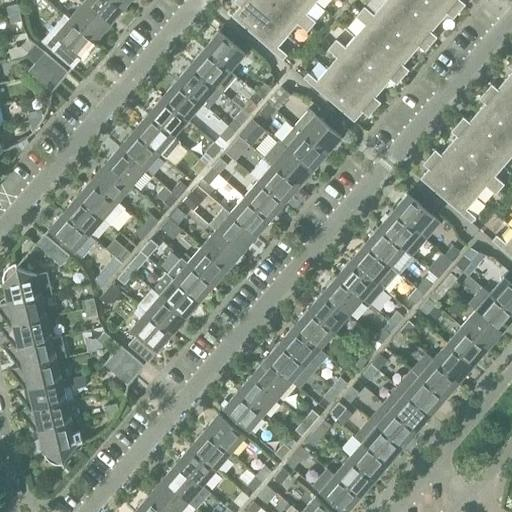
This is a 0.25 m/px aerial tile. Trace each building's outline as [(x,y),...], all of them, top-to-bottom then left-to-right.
[(115,0),(83,0),(83,1),(109,24),(124,7),(115,0)] [(278,47),(288,35),(286,33),(247,0),(234,0),(234,1),(239,6),(231,16),(282,60),(287,55),(278,47)] [(308,23),(280,0),(247,0),(286,33),(288,35),(298,24),(306,31),(311,26),(308,23)] [(306,14),(316,2),(313,0),(280,0),(308,23),(311,26),(315,21),(306,14)] [(385,0),(383,3),(386,5),(431,44),(437,37),(431,32),(439,22),(413,0),(385,0)] [(452,18),(459,11),(446,0),(413,0),(439,22),(447,14),(452,18)] [(446,0),(459,11),(465,4),(460,0),(446,0)] [(95,40),(109,24),(83,1),(69,18),(95,40)] [(424,51),(431,44),(386,5),(383,3),(373,14),(364,6),(360,11),(363,14),(411,55),(418,47),(424,51)] [(7,6),(9,14),(19,12),(18,4),(7,6)] [(403,64),(411,55),(363,14),(360,11),(355,17),(364,24),(355,35),(361,41),(403,76),(409,70),(403,64)] [(19,12),(9,14),(11,23),(21,20),(19,12)] [(72,67),(95,40),(69,18),(54,35),(45,45),(52,50),(72,67)] [(219,31),(204,48),(230,70),(245,53),(219,31)] [(336,39),(332,44),(333,45),(383,88),(390,79),(396,84),(403,76),(361,41),(355,35),(345,47),(336,39)] [(28,38),(21,46),(28,52),(35,43),(28,38)] [(375,97),(383,88),(333,45),(332,44),(327,49),(336,57),(327,68),(329,70),(374,109),(380,102),(375,97)] [(204,48),(190,64),(222,92),(236,76),(230,71),(230,70),(204,48)] [(45,52),(36,61),(60,82),(68,72),(45,52)] [(60,82),(36,61),(28,71),(52,91),(60,82)] [(190,64),(176,80),(202,103),(208,109),(222,92),(190,64)] [(329,70),(327,68),(316,80),(307,72),(303,78),(354,121),(362,112),(368,117),(374,109),(329,70)] [(511,84),(505,79),(497,89),(491,84),(485,91),(511,113),(511,84)] [(176,80),(162,97),(188,119),(202,103),(176,80)] [(263,98),(272,88),(265,82),(256,92),(263,98)] [(267,102),(275,109),(277,111),(291,94),(281,86),(267,102)] [(511,113),(485,91),(479,98),(485,103),(477,112),(511,141),(511,113)] [(162,97),(148,113),(174,136),(188,119),(162,97)] [(250,99),(241,109),(249,115),(257,105),(250,99)] [(266,118),(275,109),(267,102),(259,112),(266,118)] [(326,153),(341,136),(309,108),(294,125),(326,153)] [(28,112),(29,120),(43,117),(41,109),(28,112)] [(240,125),(249,115),(241,109),(233,119),(240,125)] [(457,123),(505,164),(511,155),(511,141),(477,112),(469,121),(463,117),(457,123)] [(133,130),(159,153),(160,152),(166,157),(180,141),(174,136),(148,113),(133,130)] [(43,118),(43,117),(29,120),(32,133),(36,129),(40,124),(43,118)] [(252,119),(240,134),(253,145),(265,130),(252,119)] [(239,125),(233,120),(229,125),(235,130),(239,125)] [(495,176),(505,164),(457,123),(451,131),(456,136),(449,144),(500,188),(504,184),(495,176)] [(235,131),(228,125),(219,135),(226,141),(235,131)] [(313,169),(326,153),(294,125),(280,142),(313,169)] [(146,168),(159,153),(133,130),(120,146),(146,168)] [(313,169),(280,142),(278,140),(264,156),(298,186),(313,169)] [(221,148),(214,142),(205,152),(212,158),(221,148)] [(232,144),(225,152),(234,159),(240,151),(232,144)] [(495,194),(500,188),(449,144),(440,154),(435,149),(429,156),(477,197),(486,186),(495,194)] [(131,186),(146,168),(120,146),(105,163),(131,186)] [(284,202),(298,186),(264,156),(250,173),(258,180),(284,202)] [(466,209),(477,197),(429,156),(422,164),(428,168),(420,178),(471,222),(475,217),(466,209)] [(207,164),(199,158),(191,168),(198,174),(207,164)] [(220,158),(211,168),(218,174),(227,164),(220,158)] [(117,201),(131,186),(105,163),(91,180),(117,202),(117,201)] [(211,168),(202,178),(209,184),(218,174),(211,168)] [(77,196),(103,218),(110,225),(125,208),(117,201),(117,202),(91,180),(77,196)] [(258,180),(244,197),(270,219),(284,202),(258,180)] [(180,181),(171,191),(178,197),(187,187),(180,181)] [(201,197),(192,190),(182,201),(191,208),(201,197)] [(170,207),(178,197),(171,191),(163,201),(170,207)] [(407,193),(393,210),(426,239),(441,222),(433,216),(407,193)] [(103,218),(77,196),(63,212),(89,234),(103,218)] [(244,197),(230,213),(255,235),(270,219),(244,197)] [(242,252),(255,235),(230,213),(223,207),(209,224),(216,229),(242,252)] [(177,208),(169,217),(177,224),(185,214),(177,208)] [(412,256),(426,239),(393,210),(379,226),(405,249),(404,250),(412,256)] [(96,240),(89,234),(63,212),(48,229),(81,258),(96,240)] [(151,214),(143,224),(150,230),(158,220),(151,214)] [(169,218),(160,227),(167,233),(173,239),(182,229),(176,224),(169,218)] [(142,240),(150,230),(143,224),(135,234),(142,240)] [(379,226),(364,243),(391,265),(404,250),(405,249),(379,226)] [(242,252),(216,229),(202,246),(228,268),(242,252)] [(61,265),(69,255),(45,234),(37,244),(61,265)] [(496,235),(492,240),(511,257),(511,234),(505,243),(496,235)] [(151,239),(141,250),(148,257),(158,245),(151,239)] [(364,243),(351,259),(385,288),(398,272),(390,266),(391,265),(364,243)] [(453,245),(445,255),(452,261),(460,251),(453,245)] [(131,252),(124,246),(115,256),(122,262),(131,252)] [(228,268),(202,246),(188,262),(213,284),(228,268)] [(148,257),(141,250),(126,267),(134,273),(148,257)] [(443,272),(452,261),(445,255),(435,266),(443,272)] [(465,255),(456,265),(464,271),(472,261),(465,255)] [(122,262),(115,256),(114,256),(106,265),(114,271),(122,262)] [(181,257),(167,273),(199,301),(213,284),(188,262),(181,257)] [(336,276),(362,298),(370,305),(385,288),(351,259),(336,276)] [(3,281),(7,303),(8,305),(42,297),(42,296),(51,293),(46,272),(37,274),(16,266),(16,263),(11,265),(9,265),(6,267),(3,271),(3,273),(2,276),(3,281)] [(114,271),(106,265),(95,278),(99,289),(114,271)] [(126,267),(117,278),(125,284),(134,273),(126,267)] [(511,272),(509,270),(489,293),(511,312),(511,272)] [(185,317),(199,301),(167,273),(166,272),(152,289),(185,317)] [(450,272),(442,281),(450,287),(458,278),(450,272)] [(336,276),(322,293),(348,315),(362,298),(336,276)] [(416,288),(423,294),(432,284),(425,278),(416,288)] [(450,287),(442,281),(434,291),(441,297),(450,287)] [(112,283),(103,293),(110,298),(119,288),(112,283)] [(501,332),(511,319),(511,312),(489,293),(481,287),(467,303),(475,310),(475,309),(501,332)] [(151,288),(137,305),(171,333),(185,317),(152,289),(151,288)] [(415,304),(423,294),(416,288),(408,298),(415,304)] [(322,293),(308,309),(334,331),(348,315),(322,293)] [(0,314),(8,325),(9,326),(47,317),(42,297),(8,305),(7,303),(0,304),(0,314)] [(83,300),(84,308),(95,305),(93,298),(83,300)] [(435,304),(428,298),(419,308),(426,314),(435,304)] [(396,311),(388,321),(395,327),(404,317),(410,311),(402,304),(396,311)] [(97,314),(95,305),(84,308),(86,316),(97,314)] [(128,344),(147,361),(171,333),(137,305),(138,306),(133,311),(140,318),(130,329),(136,334),(128,344)] [(308,309),(294,325),(320,348),(334,331),(308,309)] [(475,309),(475,310),(461,326),(487,349),(501,332),(475,309)] [(0,329),(13,346),(14,347),(52,339),(47,317),(9,326),(8,325),(0,327),(0,326),(0,329)] [(400,331),(407,337),(415,326),(408,320),(400,331)] [(388,321),(374,338),(381,344),(395,327),(388,321)] [(328,355),(320,348),(294,325),(280,342),(314,372),(328,355)] [(461,326),(447,342),(473,365),(487,349),(461,326)] [(104,331),(97,339),(103,345),(110,337),(104,331)] [(398,347),(407,337),(400,331),(391,341),(398,347)] [(4,349),(18,367),(19,369),(57,360),(66,358),(61,337),(52,339),(14,347),(13,346),(5,348),(4,348),(4,349)] [(360,354),(367,360),(375,350),(381,344),(374,338),(360,354)] [(300,387),(314,372),(280,342),(266,358),(292,380),(300,387)] [(447,342),(433,359),(459,381),(473,365),(447,342)] [(120,345),(112,355),(135,375),(144,365),(120,345)] [(425,352),(410,369),(444,399),(459,381),(433,359),(425,352)] [(358,370),(367,360),(360,354),(351,364),(358,370)] [(380,354),(371,364),(378,370),(387,360),(380,354)] [(135,375),(112,355),(104,364),(127,384),(135,375)] [(278,397),(292,380),(266,358),(252,374),(278,397)] [(61,380),(57,360),(19,369),(18,367),(10,369),(10,368),(9,370),(23,388),(25,390),(61,381),(61,380)] [(371,364),(363,374),(370,380),(378,370),(371,364)] [(410,369),(397,386),(430,414),(444,399),(410,369)] [(252,374),(238,391),(264,413),(278,397),(252,374)] [(340,377),(332,387),(339,393),(347,383),(340,377)] [(25,390),(23,388),(15,390),(15,389),(14,390),(28,409),(29,410),(66,402),(66,401),(63,388),(70,386),(68,379),(61,380),(61,381),(25,390)] [(416,431),(430,414),(397,386),(383,402),(416,431)] [(330,403),(339,393),(332,387),(323,397),(330,403)] [(352,387),(343,397),(350,403),(359,392),(352,387)] [(249,431),(264,413),(238,391),(223,408),(249,431)] [(71,421),(71,422),(81,420),(76,399),(66,401),(66,402),(29,410),(28,409),(20,411),(20,410),(19,411),(35,432),(38,432),(37,429),(71,421)] [(339,402),(329,412),(337,419),(346,408),(339,402)] [(369,418),(370,420),(402,447),(416,431),(383,402),(369,418)] [(104,406),(105,413),(118,410),(117,403),(104,406)] [(119,411),(118,410),(105,413),(108,425),(114,419),(119,411)] [(312,410),(304,419),(311,425),(319,415),(312,410)] [(218,413),(204,430),(230,452),(244,435),(218,413)] [(302,435),(311,425),(304,419),(295,429),(302,435)] [(315,429),(322,435),(331,425),(324,419),(315,429)] [(356,435),(362,441),(389,463),(402,447),(370,420),(356,435)] [(71,422),(71,421),(37,429),(38,432),(43,453),(44,457),(46,459),(50,462),(53,464),(58,465),(61,464),(63,464),(62,461),(76,445),(76,442),(71,422)] [(313,445),(322,435),(315,429),(307,439),(313,445)] [(204,430),(190,446),(216,469),(230,452),(204,430)] [(348,457),(375,480),(389,463),(362,441),(348,457)] [(290,449),(283,443),(275,453),(282,459),(290,449)] [(202,485),(216,469),(190,446),(176,463),(202,485)] [(310,454),(301,446),(295,453),(302,458),(304,460),(310,454)] [(302,458),(295,453),(287,463),(293,468),(302,458)] [(360,496),(375,480),(348,457),(334,474),(360,496)] [(161,480),(187,502),(195,508),(209,492),(202,485),(176,463),(161,480)] [(264,465),(256,475),(263,480),(271,470),(264,465)] [(282,468),(274,478),(281,484),(289,474),(282,468)] [(313,486),(319,491),(343,511),(346,511),(360,496),(334,474),(328,469),(313,486)] [(254,491),(263,480),(256,475),(247,485),(254,491)] [(161,480),(147,496),(166,511),(178,511),(187,502),(161,480)] [(267,485),(259,495),(267,502),(275,492),(267,485)] [(249,497),(242,491),(233,501),(240,507),(249,497)] [(166,511),(147,496),(134,511),(133,511),(166,511)] [(333,511),(315,496),(301,511),(333,511)] [(256,511),(261,507),(254,501),(253,501),(245,511),(246,511),(256,511)]
